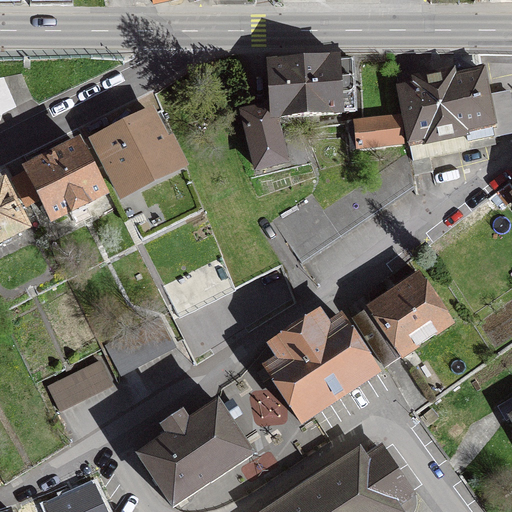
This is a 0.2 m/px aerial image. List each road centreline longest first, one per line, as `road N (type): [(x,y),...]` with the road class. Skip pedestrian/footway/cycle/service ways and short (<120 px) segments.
road 1 (residential): [(106,456),(511,170)]
road 2 (secondary): [(185,30),(511,29)]
road 3 (residential): [(244,511),(373,430),(403,445),(454,511)]
road 4 (residential): [(185,30),(181,48),(155,76),(0,153)]
road 5 (secondary): [(0,29),(185,30)]
